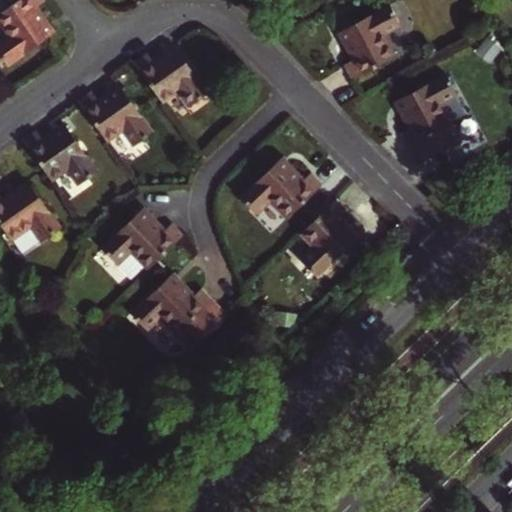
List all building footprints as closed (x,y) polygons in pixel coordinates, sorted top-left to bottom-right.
[(13,0),(0,10),(0,22),(8,34),(0,39),(0,56),(5,65),(53,30),(35,5),(42,0),(13,0)] [(393,2),(342,29),(357,58),(348,63),(355,77),(398,54),(387,33),(405,23),(393,2)] [(154,59),(147,50),(133,60),(163,100),(178,89),(189,105),(209,91),(174,44),(154,59)] [(447,76),(395,102),(409,131),(401,135),(417,167),(452,149),(451,147),(460,142),(441,105),(458,97),(447,76)] [(79,99),(108,139),(123,128),(134,144),(153,130),(119,83),(98,98),(92,90),(79,99)] [(24,140),(52,179),(67,167),(79,184),(98,170),(64,123),(43,138),(37,130),(24,140)] [(283,155),(240,195),(257,212),(271,199),(287,216),(323,183),(312,170),(304,178),(283,155)] [(0,197),(0,225),(10,239),(29,225),(41,241),(60,227),(26,180),(0,198),(0,197)] [(338,197),(301,231),(314,244),(299,258),(316,276),(359,235),(341,216),(349,209),(338,197)] [(147,268),(183,234),(173,222),(165,230),(143,206),(100,247),(116,264),(131,251),(147,268)] [(172,270),(130,311),(146,328),(159,316),(191,348),(227,313),(201,287),(194,294),(172,270)]
